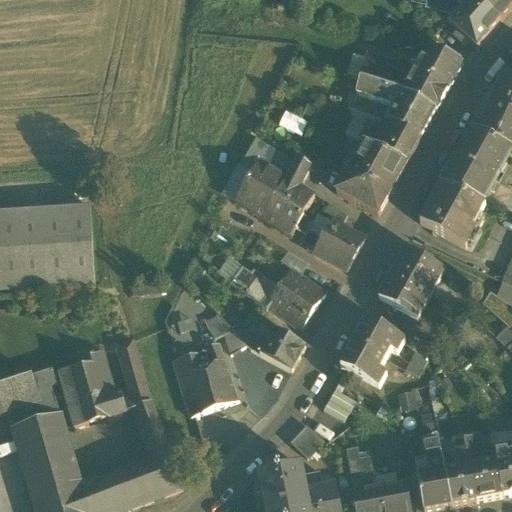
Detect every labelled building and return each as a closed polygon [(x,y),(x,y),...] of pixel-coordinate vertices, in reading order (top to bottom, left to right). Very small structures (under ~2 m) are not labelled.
[(433,0),(412,0),(411,6),(430,12),(433,0)] [(462,14),(473,2),(470,0),(433,0),(430,12),(451,17),(454,13),(460,15),(461,14),(462,14)] [(511,0),(474,0),(473,2),(499,26),(511,11),(511,0)] [(477,51),(499,26),(473,2),(462,14),(461,14),(460,15),(449,27),(458,35),(454,39),(462,46),(466,41),(477,51)] [(431,51),(424,63),(457,79),(463,67),(431,51)] [(347,78),(361,83),(368,62),(353,57),(347,78)] [(361,84),(401,97),(408,84),(411,86),(417,76),(414,74),(415,72),(401,64),(397,71),(394,69),(395,67),(369,59),(368,62),(361,83),(361,84)] [(417,76),(450,91),(457,79),(424,63),(417,76)] [(436,116),(450,91),(417,76),(411,86),(408,84),(401,97),(402,97),(436,116)] [(511,84),(503,80),(478,137),(510,152),(511,152),(511,84)] [(396,109),(387,125),(421,143),(436,116),(402,97),(401,97),(361,84),(356,99),(389,109),(391,106),(396,109)] [(345,138),(360,145),(369,129),(354,120),(345,138)] [(369,129),(360,145),(408,167),(421,143),(387,125),(381,135),(369,129)] [(485,196),(510,152),(478,137),(472,134),(447,178),(485,196)] [(258,143),(243,169),(253,176),(259,166),(289,185),(298,165),(258,143)] [(378,221),(408,167),(360,145),(336,196),(378,221)] [(298,165),(289,185),(301,193),(312,170),(299,162),(298,165)] [(253,176),(247,186),(276,204),(289,185),(259,166),(253,176)] [(222,197),(235,205),(247,186),(253,176),(243,169),(239,167),(222,197)] [(480,206),(485,196),(447,178),(442,188),(480,206)] [(289,185),(276,204),(302,220),(315,201),(301,193),(289,185)] [(264,222),(276,204),(247,186),(235,205),(264,222)] [(485,209),(480,206),(442,188),(420,228),(466,253),(477,234),(472,231),(485,209)] [(295,231),(302,220),(276,204),(264,222),(290,239),(295,231)] [(333,227),(342,232),(349,220),(330,209),(323,222),(325,222),(333,227)] [(0,217),(0,297),(95,291),(90,211),(0,217)] [(312,226),(302,220),(295,231),(305,237),(307,234),(312,226)] [(333,227),(325,222),(320,231),(312,226),(307,234),(316,238),(324,243),(333,227)] [(316,258),(348,276),(365,245),(342,232),(333,227),(324,243),(316,238),(309,249),(318,254),(316,258)] [(380,300),(418,321),(444,274),(406,253),(380,300)] [(280,267),(292,275),(301,281),(310,267),(288,255),(280,267)] [(217,278),(231,287),(242,271),(243,270),(229,261),(217,278)] [(194,265),(187,280),(200,286),(206,272),(194,265)] [(243,270),(242,271),(254,282),(257,279),(268,288),(265,291),(275,300),(280,292),(254,273),(252,277),(243,270)] [(267,313),(269,311),(268,310),(275,300),(265,291),(268,288),(257,279),(254,282),(242,271),(231,287),(267,313)] [(280,292),(275,300),(268,310),(269,311),(301,335),(326,298),(301,281),(292,275),(280,292)] [(503,286),(511,290),(511,285),(505,282),(503,286)] [(511,290),(503,286),(497,300),(496,301),(511,311),(511,290)] [(132,291),(133,300),(166,297),(166,288),(132,291)] [(511,325),(511,311),(496,301),(497,300),(491,296),(483,309),(506,329),(508,331),(511,325)] [(211,344),(224,340),(233,335),(217,319),(214,322),(205,324),(211,344)] [(369,320),(354,346),(386,364),(392,352),(399,356),(407,341),(369,320)] [(496,341),(506,351),(508,349),(511,351),(511,349),(511,334),(508,331),(506,329),(496,341)] [(260,359),(291,377),(306,351),(274,333),(264,351),(260,359)] [(250,354),(260,359),(264,351),(242,334),(238,340),(246,349),(251,353),(250,354)] [(224,340),(230,358),(246,349),(238,340),(233,335),(224,340)] [(130,395),(135,413),(151,406),(134,345),(116,349),(130,395)] [(380,374),(386,364),(354,346),(341,370),(379,391),(387,377),(380,374)] [(177,367),(185,393),(232,379),(224,351),(211,355),(215,367),(204,370),(201,360),(177,367)] [(109,422),(127,416),(121,398),(116,400),(103,356),(85,361),(88,370),(60,377),(75,433),(89,428),(88,426),(108,419),(109,422)] [(406,375),(419,382),(428,364),(416,357),(406,375)] [(132,511),(151,505),(139,472),(82,494),(56,401),(41,405),(38,395),(52,390),(58,388),(53,373),(0,390),(0,419),(8,417),(35,511),(132,511)] [(240,404),(232,379),(185,393),(189,406),(192,419),(193,418),(240,404)] [(41,405),(56,401),(52,390),(38,395),(41,405)] [(356,404),(335,393),(323,414),(344,426),(356,404)] [(130,395),(121,398),(127,416),(134,413),(135,413),(130,395)] [(414,395),(397,399),(400,417),(418,414),(414,395)] [(134,413),(154,467),(167,499),(184,492),(151,406),(135,413),(134,413)] [(290,447),(308,463),(324,446),(307,429),(290,447)] [(511,434),(490,438),(493,454),(511,450),(511,434)] [(427,458),(431,478),(445,475),(438,440),(424,443),(427,458)] [(466,444),(470,470),(481,468),(480,463),(486,461),(482,440),(466,444)] [(459,467),(460,472),(470,470),(466,444),(450,447),(454,468),(459,467)] [(511,450),(493,454),(495,465),(496,465),(503,501),(511,499),(511,450)] [(347,454),(349,465),(361,463),(361,462),(360,463),(358,451),(347,454)] [(414,460),(418,480),(431,478),(427,458),(414,460)] [(365,483),(375,482),(375,480),(371,461),(361,463),(365,483)] [(355,497),(367,495),(365,483),(361,463),(349,465),(355,497)] [(495,465),(481,468),(470,470),(477,506),(503,501),(496,465),(495,465)] [(154,467),(139,472),(151,505),(167,499),(154,467)] [(460,472),(445,475),(452,511),(477,506),(470,470),(460,472)] [(259,479),(265,511),(339,511),(338,500),(335,488),(307,494),(302,471),(259,479)] [(444,511),(452,511),(445,475),(431,478),(418,480),(423,511),(444,511)] [(396,476),(375,480),(375,482),(377,493),(399,489),(396,476)] [(375,482),(365,483),(367,495),(377,493),(375,482)] [(377,493),(367,495),(370,508),(377,507),(377,511),(408,511),(404,488),(399,489),(377,493)] [(357,511),(377,511),(377,507),(370,508),(367,495),(355,497),(357,511)]
